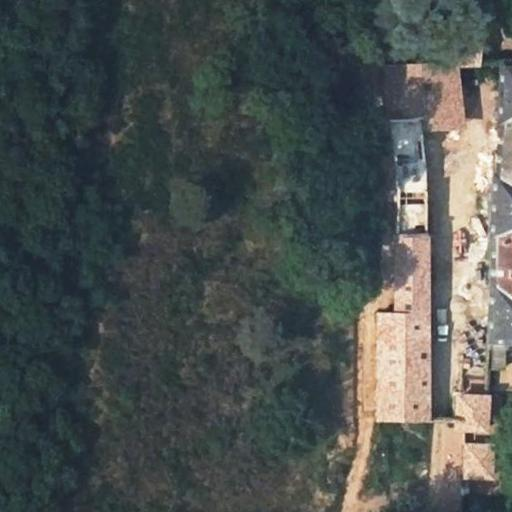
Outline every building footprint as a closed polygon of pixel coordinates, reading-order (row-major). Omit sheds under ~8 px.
[(433,63),(434,74),(456,73),(455,65),(477,64),(477,59),(477,54),(442,54),(442,62),(433,63)] [(511,59),(499,60),(496,150),(493,150),(488,261),(491,261),(487,349),(503,349),(511,348),(511,59)] [(422,121),(462,119),(456,73),(434,74),(433,63),(383,65),(388,123),(422,121)] [(426,181),(422,121),(388,123),(395,205),(394,312),(380,312),(379,343),(426,343),(426,181)] [(427,422),(426,343),(379,343),(377,421),(427,422)] [(503,349),(487,349),(486,369),(503,369),(503,349)] [(485,396),(458,395),(457,422),(487,423),(487,396),(485,396)]
